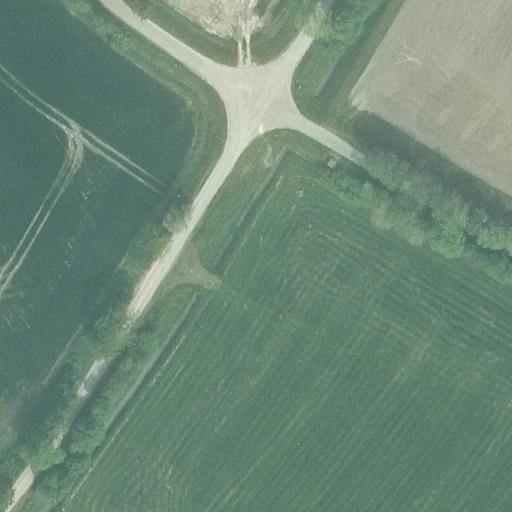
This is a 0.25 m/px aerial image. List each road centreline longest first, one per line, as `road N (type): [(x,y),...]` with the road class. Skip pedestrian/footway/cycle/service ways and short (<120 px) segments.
road 1 (unclassified): [(0,493),(265,106)]
road 2 (unclassified): [(511,250),(265,106)]
road 3 (unclassified): [(265,106),(120,0)]
road 4 (unclassified): [(265,106),(324,0)]
